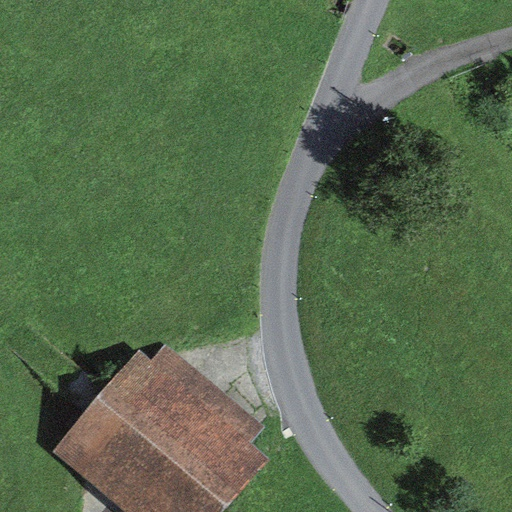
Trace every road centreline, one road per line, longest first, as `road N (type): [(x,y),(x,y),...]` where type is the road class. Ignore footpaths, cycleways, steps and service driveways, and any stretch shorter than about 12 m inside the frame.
road 1 (unclassified): [(371,511),(300,404),(279,295),(298,187),(374,0)]
road 2 (track): [(511,38),(324,120)]
